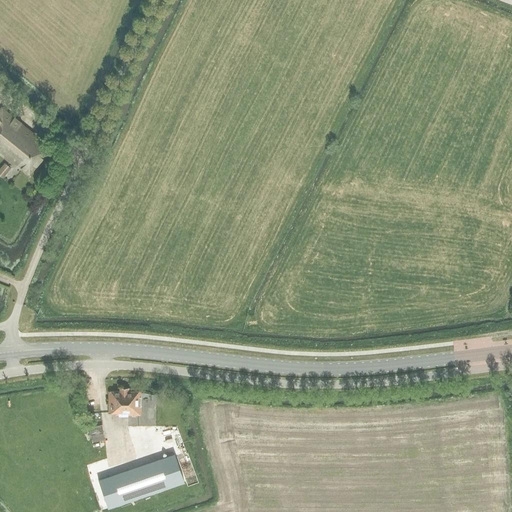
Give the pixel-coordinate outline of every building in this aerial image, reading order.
[(0,154),(16,167),(18,164),(29,173),(48,150),(42,146),(44,143),(2,108),(0,110),(0,154)] [(129,392),(129,389),(120,389),(120,392),(109,392),(109,414),(118,413),(118,416),(122,415),(122,417),(128,417),(128,415),(141,415),(141,391),(129,392)] [(91,436),(104,433),(102,425),(89,427),(91,436)] [(151,455),(157,453),(152,432),(144,434),(151,455)] [(185,482),(175,454),(99,480),(109,508),(185,482)]
